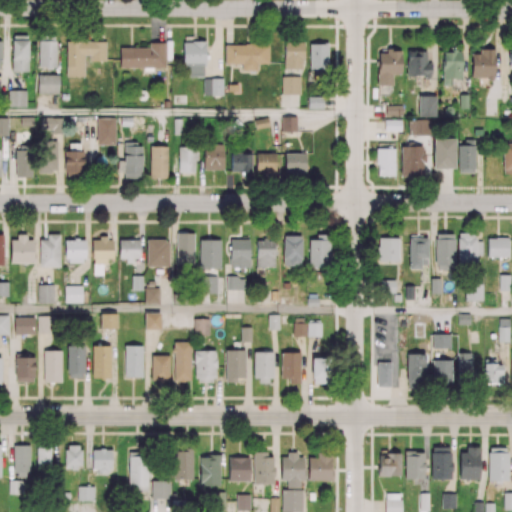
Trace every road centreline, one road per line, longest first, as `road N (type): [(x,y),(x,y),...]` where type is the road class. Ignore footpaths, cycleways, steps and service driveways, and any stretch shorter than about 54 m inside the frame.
road 1 (residential): [(511,9),(0,7)]
road 2 (residential): [(355,511),(356,0)]
road 3 (residential): [(511,203),(0,203)]
road 4 (tertiary): [(511,415),(0,415)]
